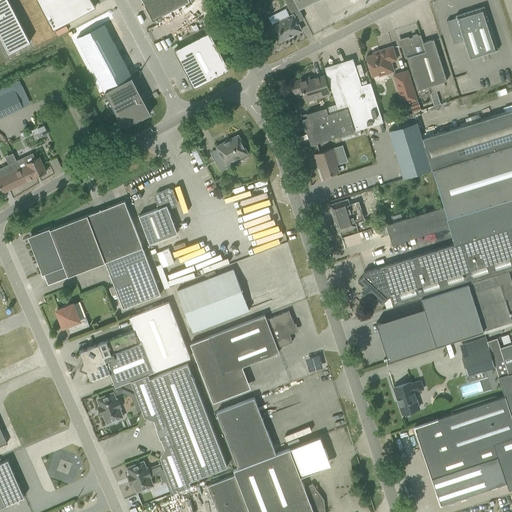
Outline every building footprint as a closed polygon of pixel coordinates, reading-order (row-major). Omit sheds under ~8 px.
[(0,0),(0,34),(9,52),(30,41),(9,0),(0,0)] [(96,6),(92,0),(38,0),(53,28),(96,6)] [(190,1),(188,0),(142,0),(145,5),(153,21),(162,16),(190,1)] [(294,0),(285,0),(291,12),(299,8),(294,0)] [(456,17),(447,21),(454,43),(464,40),(470,59),(499,50),(484,6),(456,15),(456,17)] [(269,17),(273,24),(271,25),(276,35),(274,36),(277,41),(278,40),(279,41),(288,37),(288,38),(294,36),(293,34),(302,30),(297,21),(293,14),(289,16),(286,8),(269,17)] [(210,31),(174,50),(187,74),(186,75),(188,77),(189,77),(190,79),(189,80),(190,82),(191,81),(195,87),(214,78),(218,76),(217,76),(230,69),(210,31)] [(447,80),(434,39),(423,42),(421,34),(400,41),(405,58),(408,57),(418,90),(447,80)] [(373,52),(374,54),(366,56),(372,73),(385,69),(386,74),(394,71),(391,62),(397,60),(392,46),(373,52)] [(307,117),(303,119),(307,131),(310,130),(315,143),(383,121),(370,82),(362,85),(355,65),(327,74),(339,111),(329,114),(327,107),(306,114),(307,117)] [(146,103),(127,67),(100,82),(123,127),(142,117),(142,118),(152,113),(147,103),(146,103)] [(408,69),(392,74),(402,105),(418,100),(408,69)] [(306,99),(329,92),(324,75),(310,80),(309,77),(291,82),(295,93),(303,91),(306,99)] [(15,88),(0,94),(0,117),(23,107),(15,88)] [(507,91),(506,89),(506,88),(505,88),(499,90),(496,91),(498,96),(507,94),(507,91)] [(418,101),(410,104),(413,112),(421,109),(418,101)] [(511,144),(511,110),(423,138),(432,168),(433,169),(511,144)] [(390,119),(391,116),(383,112),(381,116),(383,121),(390,119)] [(432,168),(423,138),(418,122),(389,131),(403,178),(432,168)] [(238,135),(216,146),(222,156),(215,160),(220,171),(228,167),(226,164),(233,160),(232,158),(247,151),(245,147),(245,145),(245,143),(243,141),(241,140),(238,135)] [(444,206),(450,226),(509,209),(506,199),(511,197),(511,144),(433,169),(444,206)] [(334,148),(315,154),(317,163),(319,162),(324,176),(338,172),(336,164),(339,163),(334,148)] [(34,177),(46,172),(39,156),(27,161),(25,158),(0,169),(0,185),(3,192),(34,177)] [(219,189),(224,186),(220,178),(215,180),(219,189)] [(158,208),(139,215),(150,243),(178,232),(169,209),(175,206),(177,202),(173,190),(168,188),(156,192),(154,197),(158,208)] [(330,205),(338,231),(356,225),(355,222),(364,219),(358,202),(350,205),(348,199),(330,205)] [(40,261),(38,262),(43,274),(44,273),(48,283),(105,261),(143,247),(125,200),(50,229),(50,227),(38,231),(39,233),(30,237),(40,261)] [(392,244),(450,226),(444,206),(386,224),(392,244)] [(469,282),(496,274),(509,270),(511,268),(511,231),(510,226),(511,225),(511,218),(509,209),(450,226),(455,243),(469,282)] [(469,282),(455,243),(364,272),(364,274),(358,281),(365,288),(363,290),(366,294),(368,291),(382,304),(388,297),(390,296),(393,306),(469,282)] [(161,294),(143,247),(105,261),(123,308),(161,294)] [(168,247),(156,253),(162,266),(174,261),(168,247)] [(249,310),(233,268),(177,290),(193,332),(249,310)] [(469,282),(421,297),(424,307),(430,326),(436,345),(484,329),(511,320),(511,279),(509,270),(496,274),(469,282)] [(123,383),(130,381),(148,374),(191,357),(169,302),(130,317),(135,329),(99,343),(110,373),(115,386),(123,383)] [(80,320),(73,303),(68,305),(67,304),(63,306),(63,307),(57,310),(63,327),(68,325),(71,333),(89,325),(86,317),(80,320)] [(430,326),(424,307),(376,321),(382,340),(430,326)] [(241,391),(233,370),(279,352),(278,347),(292,341),(289,333),(294,323),(289,310),(267,319),(265,314),(190,343),(213,402),(241,391)] [(436,345),(430,326),(382,340),(388,359),(436,345)] [(511,343),(500,347),(497,338),(487,341),(489,348),(496,367),(506,396),(416,425),(416,424),(414,425),(416,432),(436,492),(440,505),(442,504),(442,503),(506,482),(509,489),(511,488),(511,343)] [(79,351),(84,362),(81,367),(87,370),(91,381),(110,373),(99,343),(79,351)] [(496,367),(489,348),(462,357),(468,375),(496,367)] [(188,364),(149,378),(148,374),(130,381),(132,386),(144,416),(156,421),(156,425),(156,427),(157,429),(159,434),(160,437),(162,440),(166,445),(159,457),(171,487),(173,492),(190,486),(189,481),(227,466),(188,364)] [(125,389),(132,386),(130,381),(123,383),(125,389)] [(411,384),(411,382),(394,387),(394,388),(395,387),(399,398),(398,399),(402,413),(419,409),(414,392),(423,389),(421,381),(411,384)] [(112,421),(116,422),(117,419),(123,416),(119,408),(121,407),(118,399),(116,399),(113,392),(97,399),(100,406),(98,406),(101,415),(103,414),(107,423),(112,421)] [(238,468),(276,453),(254,397),(217,412),(238,468)] [(325,511),(324,499),(312,483),(305,488),(290,447),(276,453),(238,468),(234,470),(235,474),(249,511),(325,511)] [(15,474),(8,459),(0,462),(0,507),(24,496),(18,482),(20,481),(17,473),(15,474)] [(144,461),(128,467),(130,474),(128,475),(132,483),(134,483),(137,491),(142,489),(146,491),(148,487),(153,485),(150,477),(151,476),(148,467),(146,468),(144,461)] [(249,511),(235,474),(207,485),(217,511),(249,511)]
